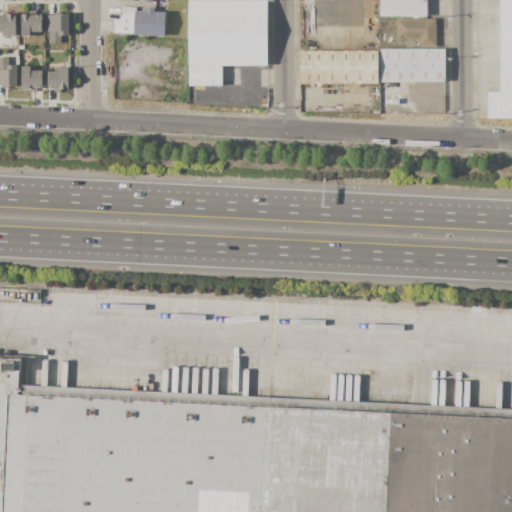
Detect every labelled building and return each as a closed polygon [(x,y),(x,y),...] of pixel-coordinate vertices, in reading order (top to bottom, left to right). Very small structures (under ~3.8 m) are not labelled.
[(268,0),(268,65),(221,66),(188,66),(188,0),(268,0)] [(426,0),(426,17),(379,17),(379,0),(426,0)] [(511,0),(511,119),(500,119),(499,0),(511,0)] [(163,36),(133,35),(133,34),(112,33),(113,20),(119,20),(120,7),(142,8),(141,11),(145,12),(145,7),(154,8),(153,12),(165,12),(163,36)] [(46,15),(60,15),(60,13),(69,13),(69,35),(60,35),(60,44),(49,44),(49,31),(46,31),(46,15)] [(0,16),(1,16),(1,15),(6,15),(6,14),(15,14),(16,36),(1,36),(1,32),(0,32),(0,16)] [(21,14),(30,14),(30,15),(35,15),(35,14),(42,14),(42,32),(35,32),(35,36),(21,36),(21,14)] [(435,19),(435,46),(417,46),(417,40),(396,40),(396,19),(435,19)] [(379,49),(444,49),(444,81),(380,82),(379,49)] [(378,51),(378,84),(300,85),(299,51),(378,51)] [(16,65),(17,87),(2,87),(2,86),(0,86),(0,58),(8,58),(9,65),(16,65)] [(42,71),(42,88),(35,88),(35,92),(29,92),(29,90),(23,90),(23,88),(21,88),(21,67),(24,66),(24,64),(28,64),(28,66),(30,66),(30,67),(35,67),(35,71),(42,71)] [(221,66),(221,85),(188,86),(188,66),(221,66)] [(69,89),(60,89),(60,93),(54,93),(54,89),(47,89),(47,72),(59,72),(59,67),(69,67),(69,89)] [(0,288),(40,290),(40,303),(0,301),(0,288)] [(0,511),(0,355),(22,357),(20,386),(511,408),(511,511),(0,511)]
